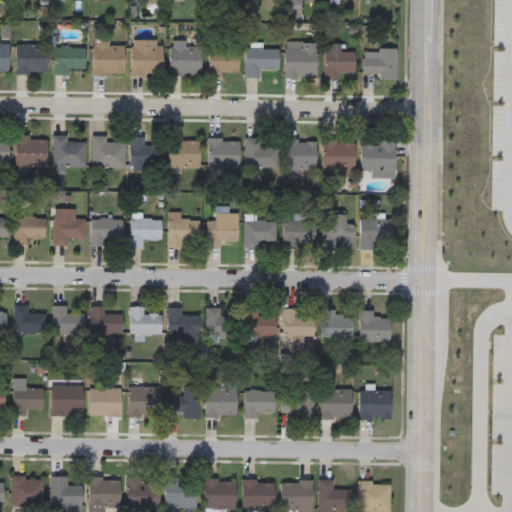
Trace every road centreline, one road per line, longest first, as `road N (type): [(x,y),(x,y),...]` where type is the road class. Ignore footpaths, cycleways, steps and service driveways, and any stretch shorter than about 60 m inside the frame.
road 1 (secondary): [(422,0),(423,511)]
road 2 (residential): [(425,107),(0,99)]
road 3 (residential): [(424,279),(0,277)]
road 4 (residential): [(423,449),(0,445)]
